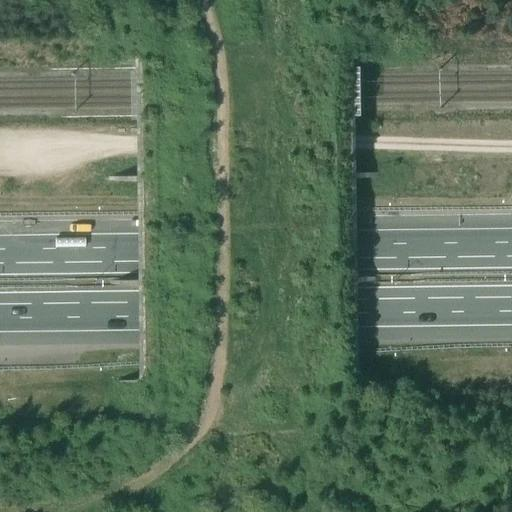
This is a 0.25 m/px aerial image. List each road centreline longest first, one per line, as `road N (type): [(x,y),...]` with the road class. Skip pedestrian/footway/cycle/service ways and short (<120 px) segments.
road 1 (track): [(511,144),(358,141),(0,154)]
road 2 (motorway): [(511,249),(0,256)]
road 3 (motorway): [(0,311),(511,307)]
